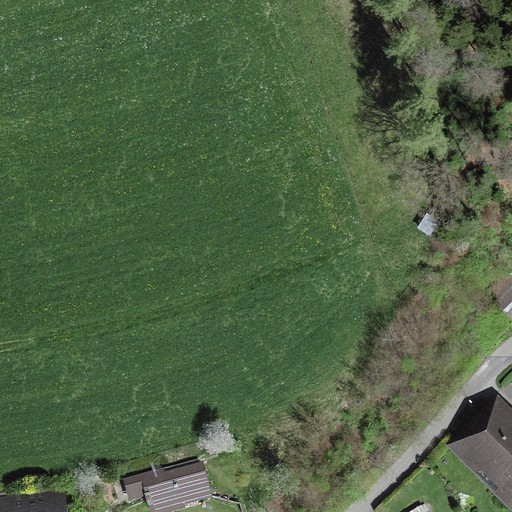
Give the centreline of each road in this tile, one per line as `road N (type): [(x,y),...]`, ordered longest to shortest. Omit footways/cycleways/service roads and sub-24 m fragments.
road 1 (unclassified): [(352,511),(511,350)]
road 2 (track): [(0,346),(137,320)]
